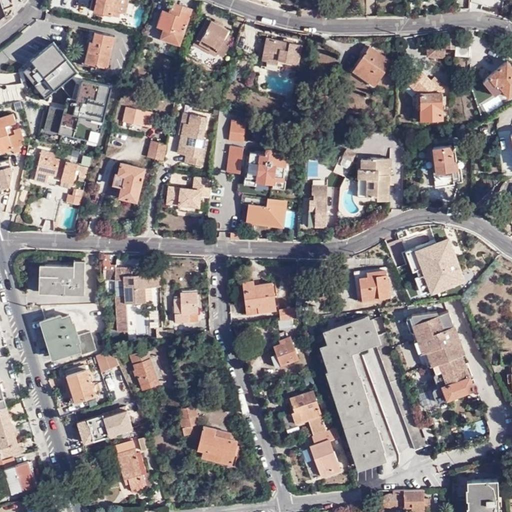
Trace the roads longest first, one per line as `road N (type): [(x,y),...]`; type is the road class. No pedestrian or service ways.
road 1 (residential): [(511,253),(466,223),(432,215),(398,218),(351,244),(218,247)]
road 2 (residential): [(219,0),(282,22),(484,21),(511,35)]
road 3 (primary): [(80,511),(0,242)]
road 4 (residential): [(291,502),(222,326),(218,247)]
road 5 (residential): [(218,247),(0,242)]
